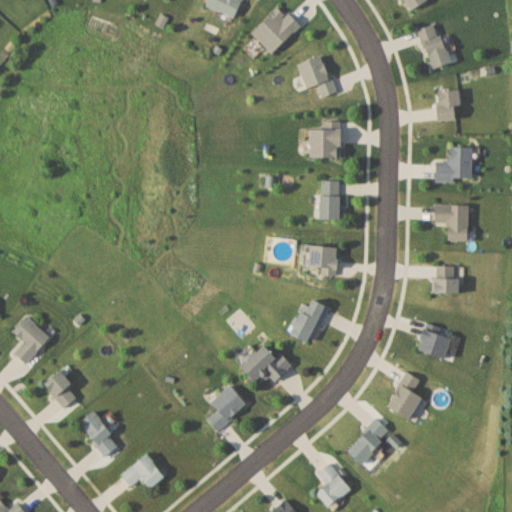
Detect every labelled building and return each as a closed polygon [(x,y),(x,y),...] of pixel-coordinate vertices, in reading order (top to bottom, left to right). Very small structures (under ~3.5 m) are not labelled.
[(254,31),(274,52),(303,24),(282,3),(254,31)] [(420,29),(435,68),(455,61),(444,32),(440,34),(436,23),(420,29)] [(319,84),(323,96),(338,91),(325,53),(300,62),(309,88),(319,84)] [(463,118),(463,90),(439,90),(439,118),(463,118)] [(314,156),(345,156),(345,127),(314,127),(314,156)] [(475,146),(452,146),(452,159),(438,159),(438,180),(475,180),(475,146)] [(323,179),(323,217),(344,217),(344,179),(323,179)] [(471,203),(435,203),(435,222),(449,222),(449,240),(471,240),(471,203)] [(306,242),(303,266),(339,270),(342,246),(306,242)] [(463,292),(463,276),(457,276),(457,264),(436,264),(436,292),(463,292)] [(314,342),(332,305),(311,295),(294,333),(314,342)] [(52,336),(29,314),(15,329),(27,341),(16,352),(28,362),(52,336)] [(419,347),(447,359),(456,338),(427,326),(419,347)] [(276,380),(292,368),(273,341),(243,363),(257,382),(270,373),(276,380)] [(46,382),(65,407),(81,394),(62,369),(46,382)] [(416,390),(423,379),(409,371),(389,405),(412,419),(426,395),(416,390)] [(218,410),(209,418),(218,429),(250,405),(233,383),(211,401),(218,410)] [(96,410),(81,421),(106,455),(121,444),(96,410)] [(393,429),(377,417),(350,451),(365,464),(393,429)] [(133,488),(144,478),(153,488),(168,475),(149,452),(122,475),(133,488)] [(318,472),(328,484),(317,492),(330,507),(353,488),(331,461),(318,472)] [(29,511),(20,501),(12,509),(0,496),(0,511),(29,511)] [(273,511),(300,511),(287,499),(273,511)]
